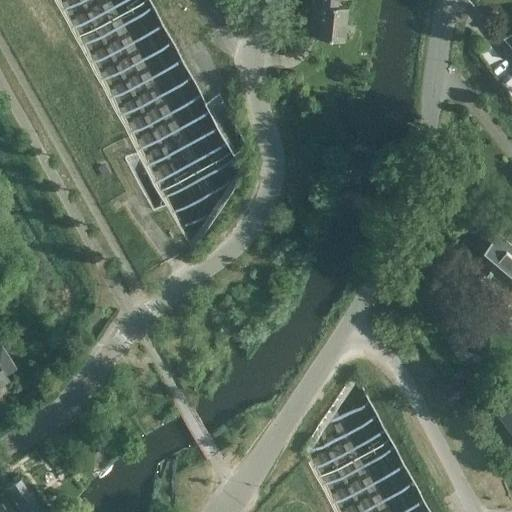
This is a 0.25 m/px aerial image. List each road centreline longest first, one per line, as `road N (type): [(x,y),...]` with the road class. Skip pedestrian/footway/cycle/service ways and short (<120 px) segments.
road 1 (unclassified): [(225,511),(345,336),(401,219),(431,133),(448,0)]
road 2 (unclassified): [(99,368),(137,322),(240,240),(261,213),(273,160),(254,77),(269,0)]
road 3 (residential): [(0,454),(64,409),(99,368)]
